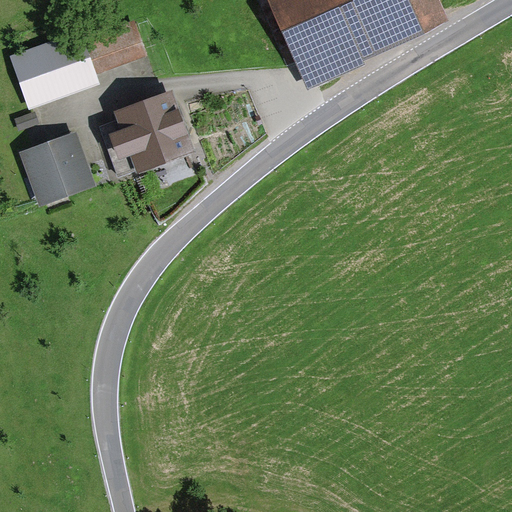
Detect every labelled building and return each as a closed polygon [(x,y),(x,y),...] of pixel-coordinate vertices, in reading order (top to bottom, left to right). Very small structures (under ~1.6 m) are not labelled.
[(265,0),(308,95),(365,69),(362,63),(449,24),(437,0),(265,0)] [(10,60),(29,113),(100,88),(97,78),(149,60),(135,23),(83,41),(81,35),(10,60)] [(195,159),(172,97),(114,118),(122,138),(110,143),(119,169),(132,164),(137,180),(195,159)] [(35,115),(15,122),(19,134),(40,127),(35,115)] [(77,137),(20,157),(40,215),(97,195),(77,137)]
